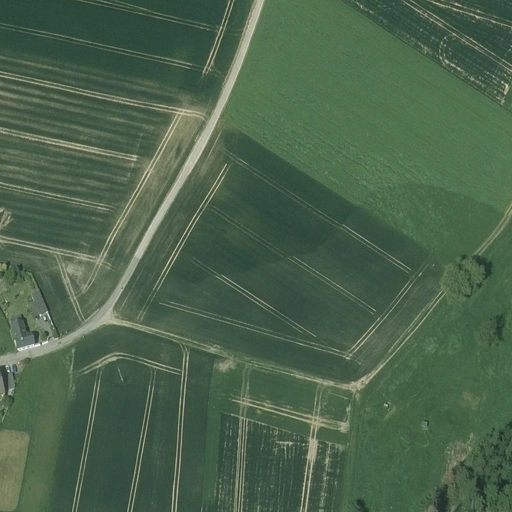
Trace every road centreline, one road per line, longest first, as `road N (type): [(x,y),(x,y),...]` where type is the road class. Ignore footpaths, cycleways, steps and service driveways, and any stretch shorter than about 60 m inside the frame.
road 1 (track): [(106,318),(355,384),(511,208)]
road 2 (unclassified): [(0,361),(40,355),(106,318),(224,102),(265,0)]
road 3 (track): [(338,511),(355,384)]
